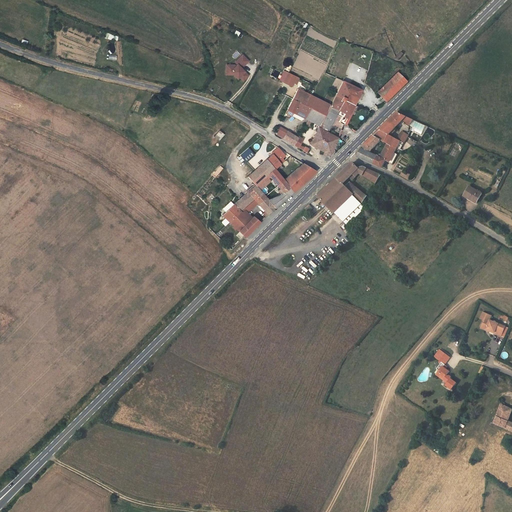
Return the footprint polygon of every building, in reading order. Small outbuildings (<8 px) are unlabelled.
[(248,61),(243,55),(235,62),(237,65),(236,66),(235,65),(226,65),(226,71),(230,71),(233,75),(237,78),(239,77),(243,81),(248,75),(243,70),(241,68),(242,67),(248,61)] [(295,76),(288,72),(284,82),(291,86),(292,82),(295,76)] [(398,72),(377,92),(386,101),(407,81),(398,72)] [(336,95),(354,105),(362,90),(343,81),(336,95)] [(310,95),(298,89),(292,99),(305,105),(310,95)] [(325,115),(330,105),(310,95),(305,105),(325,115)] [(336,95),(331,105),(337,114),(343,117),(340,122),(344,124),(348,117),(354,105),(336,95)] [(321,123),(325,115),(305,105),(292,99),(287,109),(289,110),(287,113),(293,116),(295,113),(305,118),(308,120),(313,122),(320,126),(321,123)] [(322,129),(328,132),(334,120),(333,120),(336,114),(337,115),(337,114),(331,105),(330,105),(325,115),(321,123),(324,125),(322,129)] [(396,149),(400,141),(397,139),(393,137),(390,135),(389,134),(403,120),(410,125),(414,120),(399,113),(398,112),(374,136),(381,140),(388,144),(396,149)] [(275,133),(283,138),(287,131),(279,126),(275,133)] [(322,129),(319,127),(310,144),(324,152),(323,154),(326,156),(327,153),(330,155),(338,138),(328,132),(322,129)] [(220,140),(224,134),(218,130),(215,136),(220,140)] [(298,137),(287,131),(283,138),(294,145),(298,137)] [(402,131),(397,139),(400,141),(404,143),(409,135),(402,131)] [(298,136),(298,137),(294,145),(298,147),(302,140),(302,139),(298,136)] [(373,149),(381,140),(374,136),(362,148),(357,156),(373,164),(382,168),(382,167),(383,168),(386,164),(385,163),(386,160),(389,162),(389,163),(393,164),(398,155),(394,153),(396,149),(388,144),(381,157),(377,156),(371,153),(373,149)] [(240,155),(247,162),(254,155),(248,148),(240,155)] [(273,154),(267,159),(274,169),(284,160),(282,158),(285,156),(279,149),(278,149),(273,154)] [(267,159),(255,171),(248,177),(255,185),(260,190),(268,182),(270,180),(272,179),(270,177),(270,176),(280,188),(278,190),(281,194),(279,196),(282,202),(294,192),(284,180),(274,169),(267,159)] [(356,177),(359,173),(362,175),(376,183),(381,175),(363,167),(359,168),(353,162),(318,197),(334,213),(352,195),(362,204),(367,196),(350,182),(345,186),(343,184),(350,177),(353,174),(356,177)] [(303,163),(298,168),(309,178),(316,171),(303,163)] [(294,171),(284,180),(294,192),(303,184),(304,183),(309,178),(298,168),(294,171)] [(260,190),(255,185),(246,193),(240,199),(234,204),(222,215),(226,218),(230,222),(241,211),(245,207),(254,199),(257,203),(259,204),(266,197),(260,190)] [(470,186),(464,196),(476,203),(482,194),(470,186)] [(362,204),(352,195),(334,213),(347,226),(365,208),(362,204)] [(279,196),(269,200),(271,203),(274,200),(276,202),(275,205),(274,206),(275,208),(282,202),(279,196)] [(268,214),(275,208),(274,206),(271,203),(269,200),(266,197),(259,204),(266,212),(268,214)] [(254,199),(245,207),(248,211),(257,203),(254,199)] [(309,204),(304,209),(309,213),(313,209),(309,204)] [(252,218),(249,220),(243,213),(241,211),(230,222),(234,226),(237,228),(245,237),(248,234),(257,225),(260,222),(254,216),(252,218)] [(249,220),(252,218),(245,211),(243,213),(249,220)] [(230,222),(226,218),(222,221),(222,222),(222,223),(225,226),(230,222)] [(487,329),(495,332),(494,334),(502,337),(505,327),(490,320),(492,316),(483,312),(481,318),(485,320),(483,325),(487,327),(487,329)] [(487,329),(487,327),(483,325),(481,328),(494,334),(495,332),(487,329)] [(445,365),(450,357),(440,349),(434,357),(440,361),(445,365)] [(445,365),(440,361),(439,362),(441,364),(439,367),(441,368),(443,366),(446,369),(448,367),(445,365)] [(447,375),(450,372),(446,369),(443,366),(441,368),(439,371),(436,375),(444,380),(445,379),(448,381),(447,383),(446,385),(452,390),(457,383),(451,379),(451,377),(450,376),(449,375),(449,376),(448,376),(447,375)] [(494,424),(511,431),(511,422),(508,421),(511,410),(511,409),(505,406),(506,404),(505,403),(505,402),(504,402),(503,402),(502,403),(502,405),(501,404),(494,424)]
